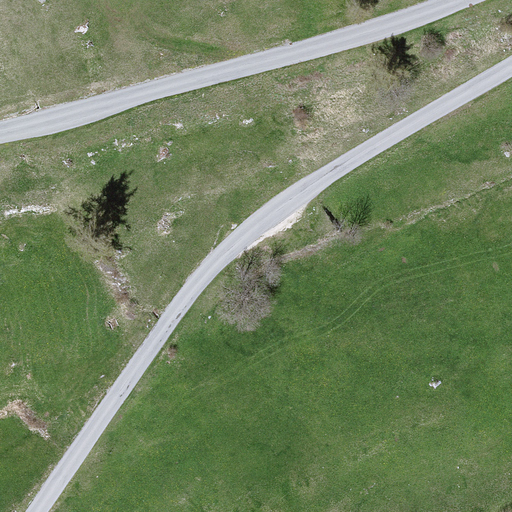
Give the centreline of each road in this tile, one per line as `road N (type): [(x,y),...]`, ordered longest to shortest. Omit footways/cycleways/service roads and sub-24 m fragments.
road 1 (unclassified): [(37,511),(230,243),(511,70)]
road 2 (unclassified): [(462,0),(377,33),(0,132)]
